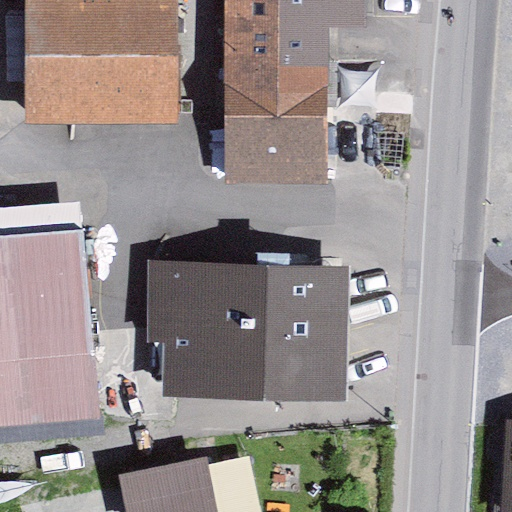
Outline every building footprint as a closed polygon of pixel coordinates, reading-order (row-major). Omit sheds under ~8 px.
[(178,0),(29,0),(31,128),(180,126),(178,0)] [(233,0),(233,75),(329,75),(329,34),(369,34),(368,0),(233,0)] [(329,75),(233,75),(232,185),(329,186),(329,75)] [(0,215),(0,245),(84,238),(82,208),(0,215)] [(84,238),(0,245),(0,435),(101,427),(84,238)] [(345,410),(352,277),(151,267),(147,343),(168,344),(165,401),(345,410)] [(207,460),(114,479),(121,511),(260,511),(250,464),(210,473),(207,460)]
